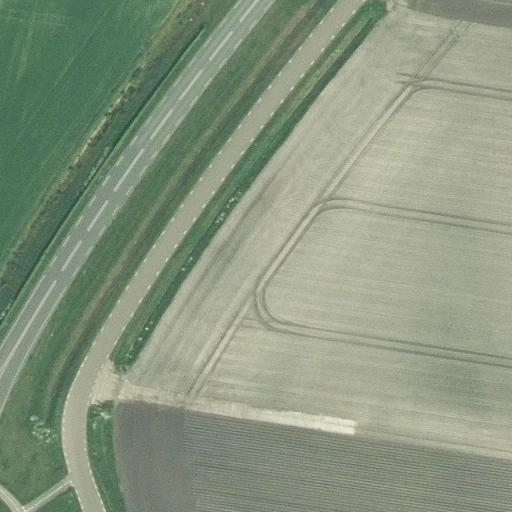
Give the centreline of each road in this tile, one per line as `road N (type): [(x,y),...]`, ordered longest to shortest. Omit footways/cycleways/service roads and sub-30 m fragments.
road 1 (unclassified): [(353,0),(247,128),(141,280),(80,391),(73,417),(78,474),(94,511)]
road 2 (secondary): [(0,375),(99,207),(255,0)]
